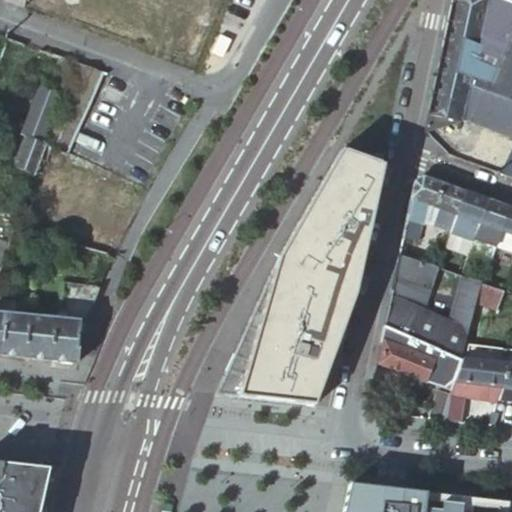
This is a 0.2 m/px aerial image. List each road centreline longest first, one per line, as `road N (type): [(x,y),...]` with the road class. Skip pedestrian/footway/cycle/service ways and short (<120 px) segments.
road 1 (secondary): [(348,0),(147,356)]
road 2 (residential): [(329,453),(400,155)]
road 3 (residential): [(222,97),(115,264),(89,353)]
road 4 (residential): [(0,17),(222,97)]
road 5 (residential): [(511,472),(329,453)]
road 6 (residential): [(400,155),(436,0)]
road 7 (tertiary): [(329,453),(187,440)]
